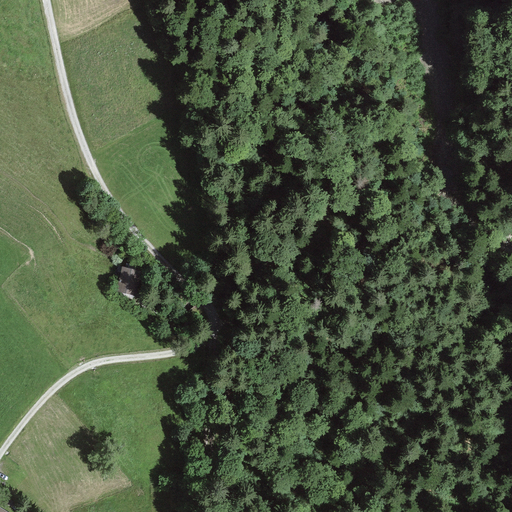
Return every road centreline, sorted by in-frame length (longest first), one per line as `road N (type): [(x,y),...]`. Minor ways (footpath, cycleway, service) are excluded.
road 1 (track): [(210,333),(210,421),(231,511)]
road 2 (track): [(497,171),(476,125),(451,0)]
